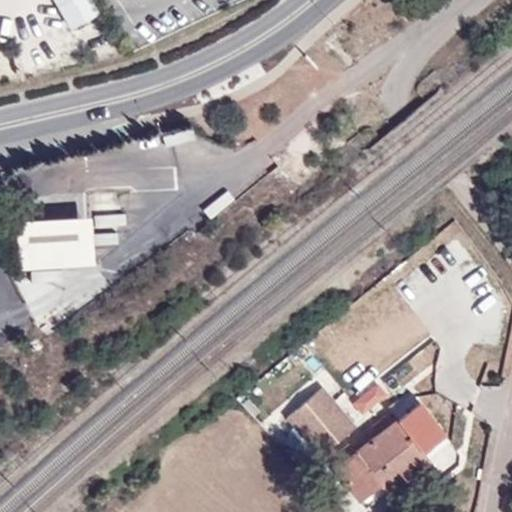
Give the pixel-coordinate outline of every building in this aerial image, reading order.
[(97,13),(89,0),(53,0),(71,28),(97,13)] [(125,206),(126,195),(98,195),(98,205),(125,206)] [(92,213),(15,218),(18,266),(94,261),(92,213)] [(321,387),(286,417),(323,458),(334,450),(331,445),(354,426),(321,387)] [(410,465),(425,453),(398,418),(334,467),(358,498),(379,481),(386,490),(413,469),(410,465)] [(428,458),(425,453),(410,465),(413,469),(428,458)] [(379,481),(358,498),(364,506),(386,490),(379,481)]
